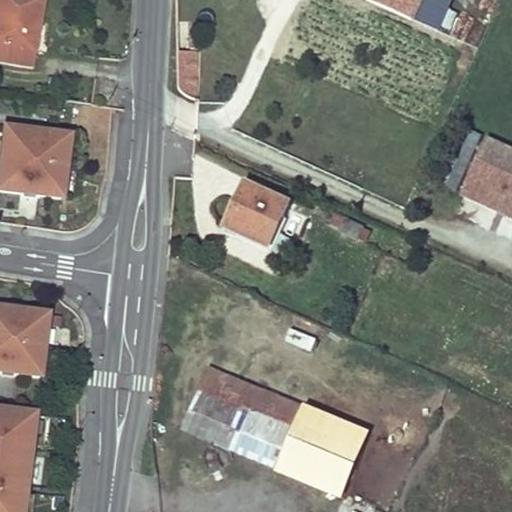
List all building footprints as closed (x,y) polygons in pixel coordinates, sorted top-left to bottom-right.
[(0,0),(0,75),(34,81),(38,51),(24,49),(26,39),(35,40),(38,22),(42,22),(44,0),(0,0)] [(422,0),(367,0),(367,2),(413,21),(422,0)] [(447,0),(422,0),(413,21),(442,33),(455,3),(447,0)] [(24,49),(38,51),(42,22),(38,22),(35,40),(26,39),(24,49)] [(198,47),(179,47),(178,78),(178,81),(179,84),(181,87),(182,89),(185,91),(188,93),(191,95),(193,95),(195,96),(197,96),(198,47)] [(66,187),(69,163),(72,142),(8,134),(5,152),(5,157),(4,165),(0,193),(0,195),(5,196),(28,200),(36,200),(59,203),(64,204),(66,187)] [(511,154),(487,143),(464,194),(511,216),(511,154)] [(247,186),(228,229),(270,249),(289,206),(247,186)] [(46,349),(49,326),(49,321),(0,314),(0,377),(42,382),(46,349)] [(291,331),(287,340),(311,352),(315,342),(291,331)] [(210,371),(185,432),(278,470),(303,409),(210,371)] [(341,497),(367,435),(303,409),(278,470),(277,471),(341,497)] [(32,461),(34,448),(37,425),(37,420),(0,415),(0,487),(4,488),(3,500),(0,500),(0,511),(25,511),(27,498),(29,484),(32,461)]
